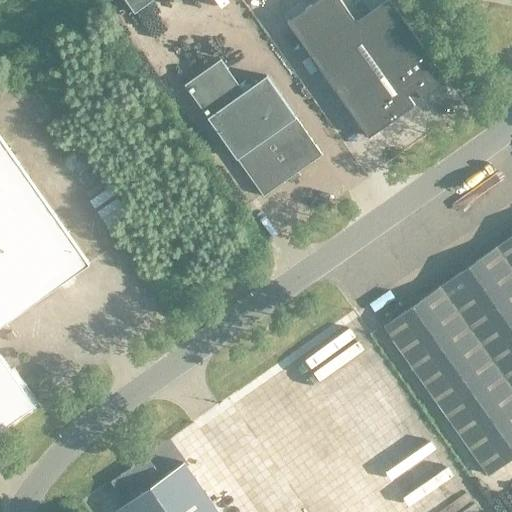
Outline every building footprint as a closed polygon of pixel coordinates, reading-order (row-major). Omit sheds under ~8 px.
[(151,0),(126,0),(135,12),(151,0)] [(423,97),(447,80),(390,0),(385,0),(356,21),(341,0),(316,0),(288,20),(369,136),(415,103),(413,101),(421,95),(423,97)] [(221,58),(185,83),(264,195),(322,153),(267,74),(244,91),(221,58)] [(0,354),(0,325),(90,262),(0,134),(0,428),(12,421),(14,424),(41,405),(14,367),(11,369),(0,354)] [(511,235),(498,245),(511,264),(511,235)] [(511,264),(498,245),(444,283),(511,379),(511,264)] [(511,457),(511,379),(444,283),(384,325),(489,474),(511,457)] [(147,456),(111,481),(126,502),(117,508),(120,511),(219,511),(184,462),(159,479),(154,471),(156,469),(147,456)]
